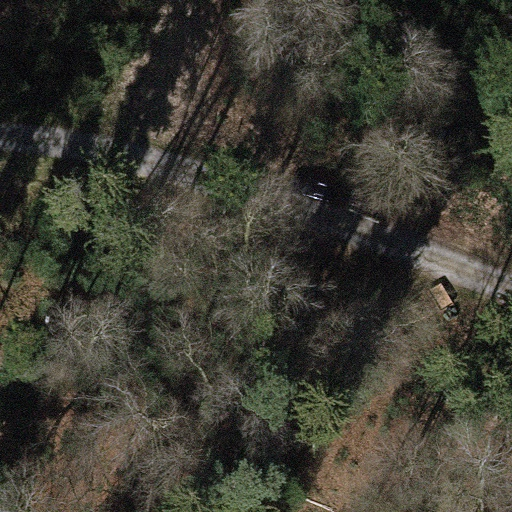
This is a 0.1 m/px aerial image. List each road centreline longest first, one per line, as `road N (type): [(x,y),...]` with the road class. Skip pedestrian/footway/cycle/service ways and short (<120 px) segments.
road 1 (track): [(0,137),(79,146),(166,170),(511,300)]
road 2 (track): [(79,146),(147,56),(176,0)]
